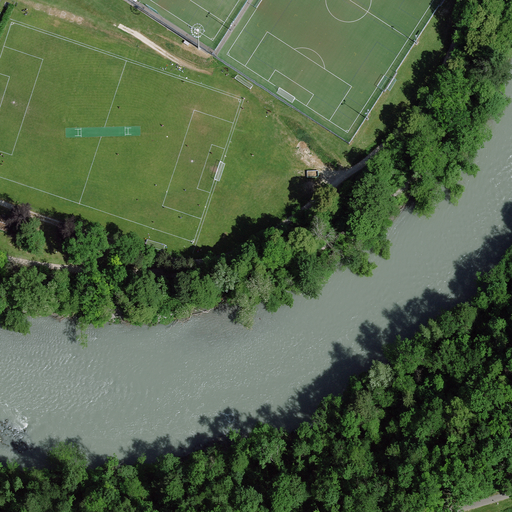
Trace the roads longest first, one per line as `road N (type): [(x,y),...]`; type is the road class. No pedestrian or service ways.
road 1 (track): [(471,0),(432,91),(385,143),(261,240),(213,260),(184,262)]
road 2 (track): [(184,262),(0,201)]
